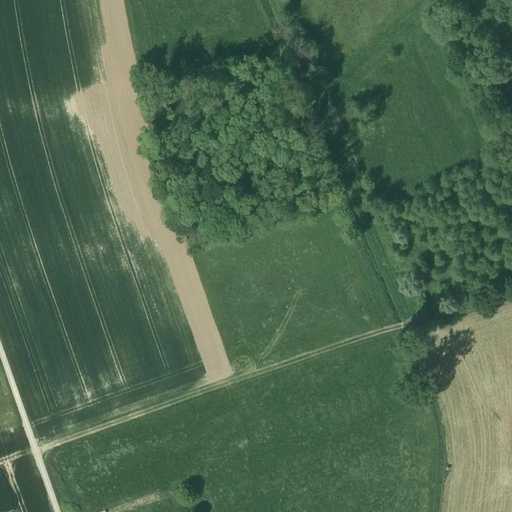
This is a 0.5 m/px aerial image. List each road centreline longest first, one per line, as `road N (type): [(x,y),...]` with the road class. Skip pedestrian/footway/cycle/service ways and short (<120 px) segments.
road 1 (track): [(35,449),(396,330)]
road 2 (unclassified): [(57,511),(0,351)]
